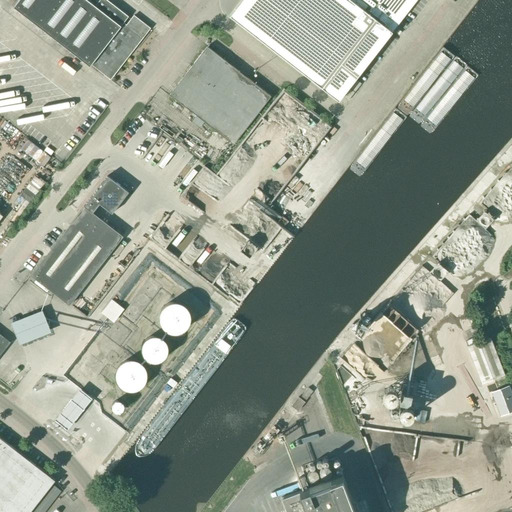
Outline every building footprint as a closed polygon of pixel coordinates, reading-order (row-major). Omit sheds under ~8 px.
[(99,0),(95,6),(86,0),(19,0),(14,7),(90,65),(91,64),(110,79),(150,28),(134,16),(128,23),(129,24),(127,26),(123,23),(120,26),(127,17),(106,0),(99,0)] [(241,0),(229,16),(338,101),(416,0),(241,0)] [(233,144),(271,96),(207,46),(169,94),(233,144)] [(278,102),(270,111),(289,126),(297,117),(278,102)] [(84,206),(84,207),(93,213),(100,204),(112,214),(128,192),(108,175),(101,184),(101,185),(98,189),(98,188),(84,206)] [(69,305),(123,237),(93,213),(84,207),(31,275),(69,305)] [(105,316),(104,316),(84,315),(97,323),(107,324),(110,319),(114,319),(125,303),(111,294),(101,309),(107,313),(105,316)] [(222,307),(226,302),(216,295),(212,299),(222,307)] [(396,297),(388,308),(409,324),(417,313),(396,297)] [(187,307),(186,306),(184,305),(182,304),(181,303),(179,302),(177,302),(175,302),(173,302),(171,302),(169,303),(167,304),(165,305),(164,306),(163,308),(161,309),(161,311),(160,313),(159,315),(159,317),(159,319),(160,321),(160,323),(161,325),(162,326),(163,328),(165,329),(167,330),(168,331),(170,332),(172,332),(174,333),(176,333),(178,332),(180,332),(182,331),(184,330),(185,329),(187,327),(188,326),(189,324),(190,322),(190,320),(190,318),(190,316),(190,315),(190,313),(189,311),(188,309),(187,307)] [(13,323),(22,344),(53,331),(44,310),(13,323)] [(126,336),(126,333),(125,330),(124,328),(122,326),(119,325),(116,325),(113,326),(111,328),(109,330),(109,333),(109,336),(110,338),(112,341),(115,342),(118,342),(120,342),(123,341),(125,338),(126,336)] [(167,351),(168,349),(168,347),(167,346),(167,344),(166,343),(165,341),(164,340),(163,339),(162,338),(160,337),(159,336),(157,336),(156,336),(154,335),(153,336),(151,336),(149,337),(148,337),(147,338),(145,339),(144,340),(143,342),(143,343),(142,345),(142,346),(141,348),(142,350),(142,351),(142,353),(143,354),(144,356),(145,357),(146,358),(147,359),(149,360),(150,361),(152,361),(153,361),(155,362),(157,361),(158,361),(160,360),(161,360),(162,359),(164,358),(165,356),(166,355),(166,354),(167,352),(167,351)] [(482,383),(504,375),(490,337),(467,346),(482,383)] [(99,371),(99,368),(99,365),(98,362),(95,361),(93,359),(90,359),(87,360),(85,361),(83,364),(82,366),(82,369),(83,372),(85,374),(87,376),(90,376),(93,376),(95,375),(97,373),(99,371)] [(144,367),(143,365),(142,364),(140,363),(139,362),(137,361),(136,361),(134,360),(132,360),(131,360),(129,360),(127,360),(126,361),(124,361),(122,362),(121,363),(120,365),(119,366),(118,367),(117,369),(116,371),(116,372),(115,374),(115,376),(116,377),(116,379),(116,381),(117,382),(118,384),(119,385),(120,387),(122,388),(123,389),(125,390),(126,390),(128,391),(130,391),(131,391),(133,391),(135,390),(137,390),(138,389),(140,388),(141,387),(142,386),(143,385),(144,383),(145,382),(146,380),(146,378),(147,377),(147,375),(147,373),(146,372),(146,370),(145,368),(144,367)] [(382,383),(383,380),(383,378),(382,376),(380,374),(378,372),(374,372),(372,372),(371,373),(369,375),(368,377),(367,380),(368,383),(370,386),(372,387),(375,387),(377,387),(380,386),(381,385),(382,383)] [(395,397),(395,394),(395,392),(395,390),(392,387),(391,386),(389,385),(388,385),(385,385),(384,385),(382,386),(379,389),(378,391),(377,395),(378,397),(380,400),(381,401),(384,403),(387,403),(388,403),(390,402),(393,400),(395,397)] [(500,416),(511,411),(511,395),(508,386),(491,392),(500,416)] [(305,401),(313,391),(308,387),(300,397),(305,401)] [(298,411),(305,402),(298,396),(291,406),(298,411)] [(118,400),(117,400),(116,400),(114,401),(113,402),(112,403),(112,404),(112,405),(112,406),(112,408),(112,409),(113,410),(114,411),(115,412),(116,412),(118,412),(119,412),(120,412),(121,411),(122,411),(123,410),(123,409),(124,407),(124,405),(123,404),(123,403),(122,402),(121,401),(120,401),(118,400)] [(411,420),(414,407),(401,404),(398,417),(411,420)] [(0,511),(30,511),(55,480),(0,437),(0,511)] [(286,511),(356,511),(342,474),(308,487),(304,476),(297,479),(301,490),(281,497),(286,511)]
